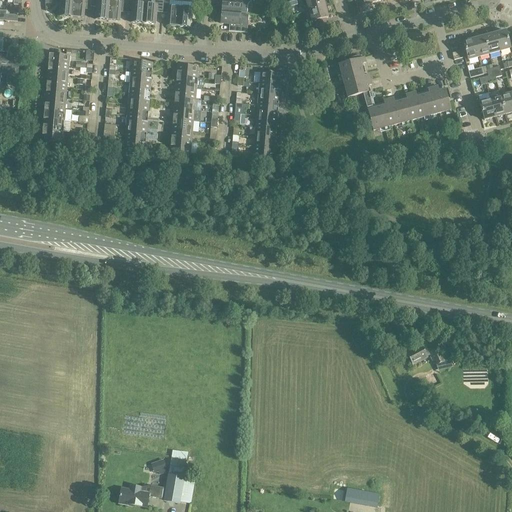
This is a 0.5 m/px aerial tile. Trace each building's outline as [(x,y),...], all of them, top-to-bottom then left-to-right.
[(60,0),(59,18),(72,19),(73,0),(60,0)] [(83,0),(78,0),(73,0),(72,19),(83,20),(84,10),(90,11),(91,8),(91,0),(83,0)] [(91,0),(91,8),(96,8),(95,21),(107,22),(109,3),(97,2),(97,0),(91,0)] [(133,5),(132,15),(131,24),(143,25),(145,6),(138,5),(138,0),(127,0),(127,4),(133,5)] [(152,0),(151,6),(145,6),(143,25),(155,26),(156,14),(162,14),(163,0),(152,0)] [(170,0),(163,0),(162,14),(168,15),(167,27),(179,28),(181,9),(170,8),(170,2),(170,0)] [(223,1),(222,13),(241,14),(249,15),(247,14),(248,6),(249,3),(251,3),(251,0),(237,0),(237,2),(223,1)] [(325,7),(323,0),(306,0),(309,12),(325,7)] [(109,3),(107,22),(119,23),(120,14),(121,4),(109,3)] [(325,7),(309,12),(312,23),(314,29),(328,26),(326,20),(328,19),(325,7)] [(191,29),(193,15),(198,15),(198,8),(193,8),(193,10),(181,9),(179,28),(191,29)] [(241,14),(222,13),(221,25),(233,26),(233,31),(248,33),(248,27),(249,15),(241,14)] [(495,34),(499,52),(510,49),(505,31),(495,34)] [(484,37),(489,55),(499,52),(495,34),(484,37)] [(474,40),(479,58),(489,55),(484,37),(474,40)] [(479,58),(474,40),(463,43),(468,61),(479,58)] [(465,59),(463,51),(452,54),(454,61),(465,59)] [(1,74),(0,80),(1,74),(7,75),(6,85),(11,85),(17,85),(19,64),(13,63),(14,55),(3,54),(1,74)] [(49,55),(48,67),(68,68),(69,57),(49,55)] [(355,97),(361,121),(370,119),(373,132),(451,111),(446,90),(439,92),(438,88),(428,91),(429,95),(417,98),(416,94),(406,96),(407,101),(395,104),(394,100),(384,102),(385,107),(373,110),(367,87),(372,86),(369,76),(364,77),(361,65),(366,64),(364,59),(339,66),(348,99),(355,97)] [(131,74),(152,76),(153,65),(132,63),(131,74)] [(47,77),(67,79),(68,68),(48,67),(47,77)] [(178,67),(177,78),(197,80),(198,68),(178,67)] [(483,75),(481,69),(468,72),(470,79),(483,75)] [(151,86),(152,76),(131,74),(131,85),(151,86)] [(261,74),(260,85),(280,87),(282,76),(261,74)] [(47,77),(46,88),(66,90),(67,79),(47,77)] [(196,90),(197,80),(177,78),(176,89),(196,90)] [(151,86),(131,85),(130,95),(150,97),(151,86)] [(279,98),(280,87),(260,85),(259,96),(279,98)] [(45,99),(65,101),(66,90),(46,88),(45,99)] [(176,89),(175,99),(195,101),(196,90),(176,89)] [(511,113),(511,98),(511,94),(500,97),(505,115),(511,113)] [(149,108),(150,97),(130,95),(129,106),(149,108)] [(259,96),(258,104),(258,106),(278,108),(279,98),(259,96)] [(495,118),(505,115),(500,97),(490,100),(495,118)] [(45,99),(44,110),(65,112),(65,101),(45,99)] [(194,112),(195,101),(175,99),(174,110),(194,112)] [(495,118),(490,100),(479,103),(484,121),(495,118)] [(148,119),(149,108),(129,106),(128,117),(148,119)] [(277,119),(278,108),(258,106),(257,117),(277,119)] [(43,120),(64,122),(65,112),(44,110),(43,120)] [(193,123),(194,112),(174,110),(173,121),(193,123)] [(147,129),(148,119),(128,117),(127,128),(147,129)] [(276,130),(277,119),(257,117),(256,128),(276,130)] [(43,120),(42,131),(63,133),(64,122),(43,120)] [(172,132),(192,133),(193,123),(173,121),(172,132)] [(147,129),(127,128),(126,138),(146,140),(147,129)] [(255,139),(275,141),(276,130),(256,128),(255,139)] [(63,133),(42,131),(41,143),(62,144),(63,133)] [(192,133),(172,132),(171,142),(191,144),(192,133)] [(145,151),(146,140),(126,138),(125,150),(145,151)] [(275,141),(255,139),(254,150),(274,151),(275,141)] [(190,156),(191,144),(171,142),(170,154),(190,156)] [(273,163),(274,151),(254,150),(253,161),(273,163)] [(433,340),(421,347),(427,358),(430,356),(435,367),(445,362),(440,351),(439,349),(438,349),(433,340)] [(427,358),(421,347),(407,354),(413,365),(427,358)] [(445,348),(440,351),(445,362),(451,359),(445,348)] [(172,451),(171,463),(187,465),(188,453),(172,451)] [(168,459),(158,463),(161,472),(171,468),(168,459)] [(163,502),(181,505),(185,478),(168,474),(165,489),(150,486),(148,498),(164,500),(163,502)] [(148,498),(150,486),(142,487),(130,485),(129,490),(122,489),(120,505),(129,507),(129,505),(146,508),(148,498)] [(377,508),(379,498),(379,496),(347,490),(346,495),(346,500),(345,502),(377,508)]
